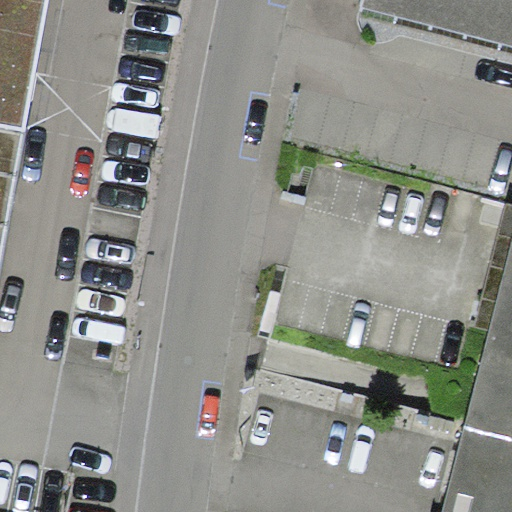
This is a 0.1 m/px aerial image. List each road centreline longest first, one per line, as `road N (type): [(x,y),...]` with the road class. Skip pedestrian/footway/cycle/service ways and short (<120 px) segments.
road 1 (residential): [(170,511),(253,0)]
road 2 (unknown): [(120,0),(44,424)]
